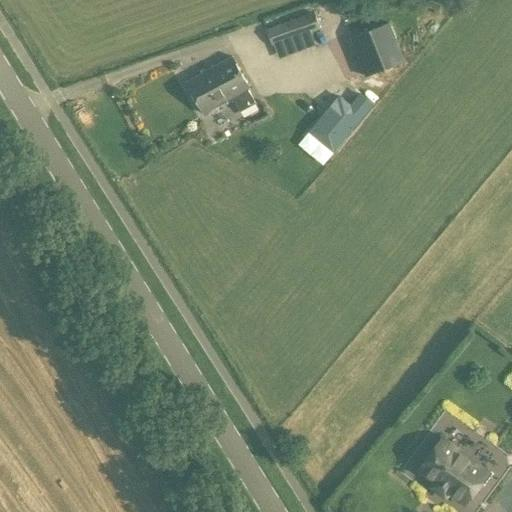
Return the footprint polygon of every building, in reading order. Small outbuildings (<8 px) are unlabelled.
[(308,48),(298,17),(265,29),(271,46),(274,45),(278,58),(308,48)] [(389,24),(351,39),(367,76),(404,60),(389,24)] [(255,103),(247,88),(248,87),(230,56),(186,81),(204,113),(232,96),(241,111),(255,103)] [(340,96),(309,132),(332,151),(372,103),(358,92),(349,103),(340,96)] [(491,473),(446,440),(424,469),(470,502),(491,473)]
